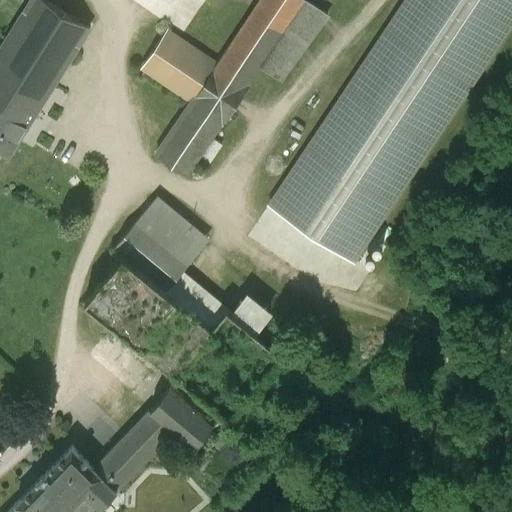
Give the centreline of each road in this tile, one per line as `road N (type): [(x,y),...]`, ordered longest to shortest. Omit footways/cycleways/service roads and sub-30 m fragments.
road 1 (track): [(511,360),(321,297),(117,146)]
road 2 (track): [(194,203),(368,0)]
